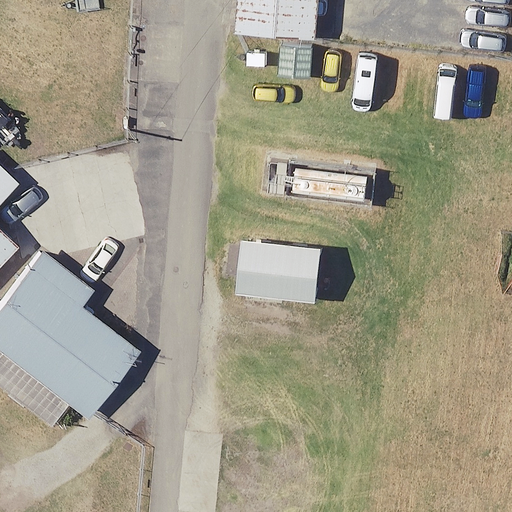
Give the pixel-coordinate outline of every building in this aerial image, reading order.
[(236,0),(235,25),(316,32),(318,0),(236,0)] [(314,40),(281,37),(278,69),(312,71),(314,40)] [(0,252),(15,237),(0,222),(0,193),(16,176),(7,167),(0,160),(0,252)] [(323,239),(242,230),(236,286),(317,295),(323,239)] [(89,282),(38,243),(0,292),(0,381),(48,417),(64,396),(84,411),(137,341),(78,297),(89,282)]
